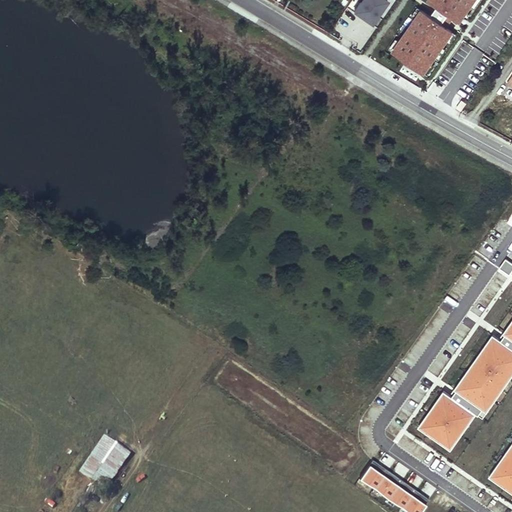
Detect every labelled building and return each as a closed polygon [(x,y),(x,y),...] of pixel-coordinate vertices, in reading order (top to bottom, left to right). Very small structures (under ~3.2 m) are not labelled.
[(361,0),(352,13),(372,26),(389,1),(387,0),(361,0)] [(463,26),(477,0),(429,0),(428,2),(437,7),(433,14),(445,21),(447,17),(463,26)] [(422,9),(390,50),(424,77),(456,36),(422,9)] [(468,286),(497,250),(484,240),(455,276),(468,286)] [(444,297),(439,307),(451,312),(455,302),(444,297)] [(511,381),(511,315),(453,393),(443,392),(418,429),(451,451),(475,416),(484,419),(511,381)] [(403,364),(414,370),(417,364),(406,359),(403,364)] [(362,445),(364,440),(350,434),(348,440),(362,445)] [(78,475),(107,491),(129,452),(101,436),(78,475)] [(511,443),(489,474),(511,490),(511,443)] [(360,478),(406,511),(420,511),(429,500),(373,459),(360,478)]
